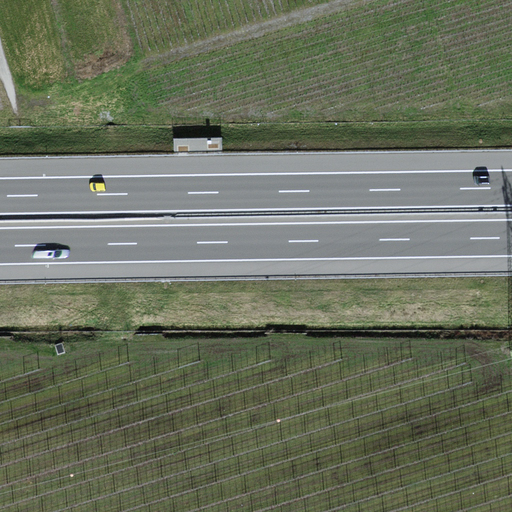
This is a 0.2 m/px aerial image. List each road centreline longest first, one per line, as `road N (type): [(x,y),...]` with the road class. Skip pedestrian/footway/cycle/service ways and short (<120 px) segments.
road 1 (motorway): [(0,247),(511,238)]
road 2 (motorway): [(511,187),(0,196)]
